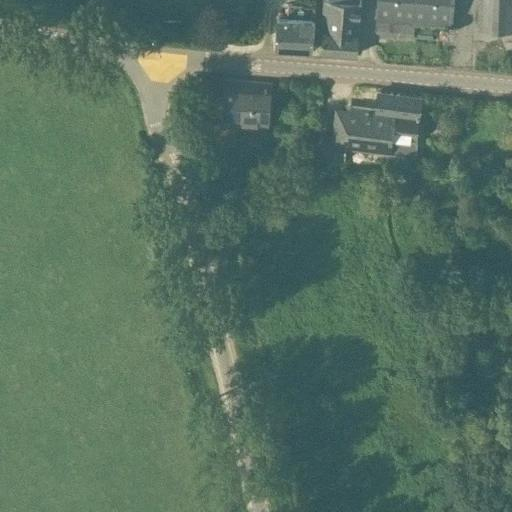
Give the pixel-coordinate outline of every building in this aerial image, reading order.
[(323,0),(321,51),(358,53),(360,0),(323,0)] [(455,0),(378,0),(375,36),(415,39),(416,23),(454,25),(455,0)] [(511,0),(478,0),(478,28),(511,28),(511,0)] [(277,18),(275,49),(312,52),(316,7),(289,5),(288,19),(277,18)] [(418,27),(417,38),(432,39),(433,29),(418,27)] [(221,120),(268,123),(270,82),(223,79),(221,120)] [(352,107),(348,138),(348,146),(415,155),(422,96),(379,90),(376,108),(352,105),(352,107)] [(200,123),(198,143),(219,144),(220,126),(220,124),(200,123)] [(348,146),(348,138),(332,136),(322,134),(319,156),(346,159),(348,146)]
